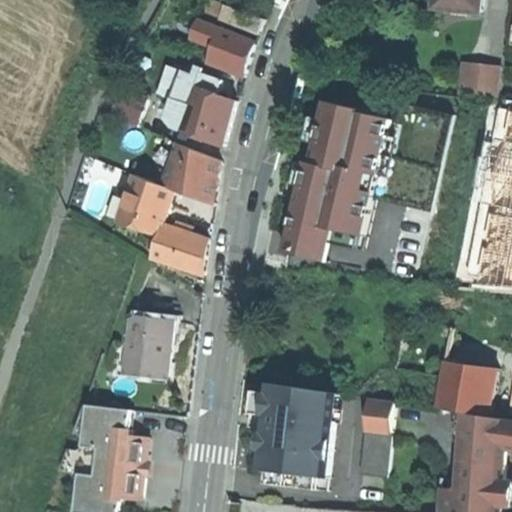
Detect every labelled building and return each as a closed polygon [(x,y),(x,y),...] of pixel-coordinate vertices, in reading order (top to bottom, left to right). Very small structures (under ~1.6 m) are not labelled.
[(208,0),(204,12),(261,34),(267,19),(262,17),(217,0),(208,0)] [(438,0),(438,7),(484,11),(485,0),(438,0)] [(197,38),(218,46),(224,30),(203,22),(197,38)] [(212,62),(246,75),(251,59),(258,43),(224,30),(218,46),(212,62)] [(502,67),(466,63),(462,94),(499,98),(502,67)] [(188,130),(228,146),(234,123),(240,102),(221,95),(226,81),(189,68),(178,100),(196,107),(188,130)] [(113,115),(141,126),(152,96),(123,86),(113,115)] [(178,126),(188,130),(196,107),(178,100),(171,119),(178,126)] [(307,177),(290,252),(331,261),(335,242),(367,249),(378,198),(435,211),(456,115),(399,102),(396,119),(376,114),(376,112),(330,102),(316,163),(311,162),(307,177)] [(492,219),(481,282),(511,285),(511,108),(498,180),(461,173),(454,212),(492,219)] [(170,177),(167,185),(179,189),(218,204),(221,183),(224,160),(182,144),(170,177)] [(157,173),(154,181),(167,185),(170,177),(157,173)] [(122,221),(162,235),(166,225),(172,209),(179,189),(167,185),(154,181),(138,174),(130,197),(122,220),(122,221)] [(112,217),(122,220),(130,197),(120,193),(112,217)] [(179,222),(177,229),(198,236),(200,229),(179,222)] [(154,258),(207,275),(209,258),(212,241),(198,236),(177,229),(166,225),(162,235),(154,258)] [(133,374),(171,378),(175,348),(177,321),(140,316),(135,321),(132,344),(136,350),(133,374)] [(440,408),(493,416),(501,370),(448,361),(440,408)] [(503,413),(511,414),(511,374),(509,374),(503,413)] [(344,394),(271,383),(269,393),(268,405),(255,404),(253,415),(261,417),(259,428),(266,428),(261,469),(332,478),(333,478),(339,421),(333,420),(337,394),(343,395),(344,394)] [(256,391),(255,404),(268,405),(269,393),(256,391)] [(397,403),(372,399),(369,433),(393,434),(397,403)] [(87,447),(103,448),(106,427),(133,430),(136,411),(87,405),(78,433),(88,435),(87,447)] [(508,481),(510,449),(511,449),(511,420),(470,414),(462,494),(445,493),(445,490),(444,490),(441,511),(505,511),(506,506),(508,481)] [(252,427),(259,428),(261,417),(253,415),(252,421),(252,427)] [(127,498),(145,500),(148,474),(145,474),(146,464),(149,438),(134,436),(135,430),(133,430),(106,427),(103,448),(100,475),(98,497),(125,500),(127,500),(127,498)] [(395,436),(393,434),(369,433),(368,433),(363,474),(390,477),(395,436)] [(74,473),(83,483),(94,475),(100,475),(103,448),(87,447),(78,451),(72,449),(65,470),(74,473)] [(330,491),(332,478),(261,469),(261,473),(269,483),(330,491)] [(124,511),(125,500),(98,497),(100,475),(94,475),(83,483),(79,511),(124,511)]
